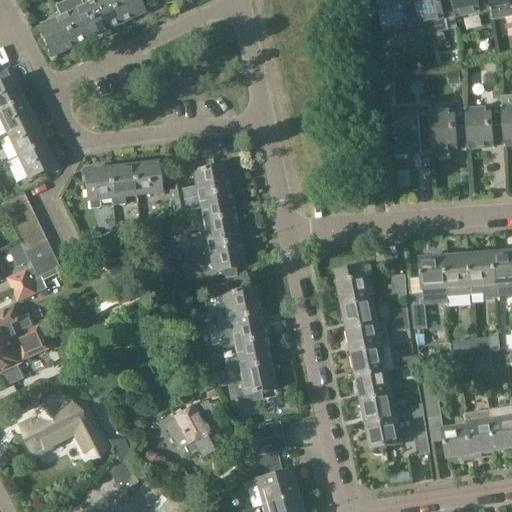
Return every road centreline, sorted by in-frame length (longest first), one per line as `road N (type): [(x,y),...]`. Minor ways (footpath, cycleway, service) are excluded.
road 1 (residential): [(345,511),(285,230)]
road 2 (residential): [(262,121),(81,141),(51,90)]
road 3 (residential): [(285,230),(511,214)]
road 4 (residential): [(51,90),(215,12),(240,8)]
road 5 (residential): [(511,488),(360,511)]
